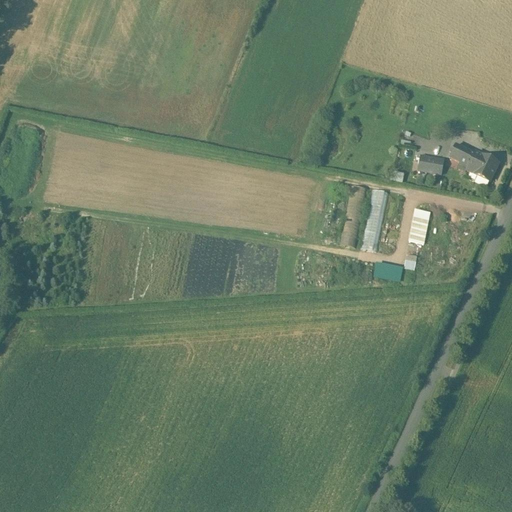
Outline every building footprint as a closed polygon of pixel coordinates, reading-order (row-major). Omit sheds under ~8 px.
[(473,156),(455,147),(449,159),(460,164),(468,168),(473,156)] [(498,165),(474,154),(473,156),(468,168),(465,172),(477,178),(489,184),(498,165)] [(443,162),(421,158),(418,172),(440,176),(443,162)] [(468,168),(460,164),(457,170),(465,173),(465,172),(468,168)] [(489,184),(477,178),(474,184),(486,189),(489,184)] [(366,190),(348,186),(337,245),(355,248),(366,190)] [(388,194),(370,190),(359,249),(377,253),(388,194)] [(430,214),(416,211),(409,242),(424,245),(430,214)] [(414,272),(417,257),(407,256),(404,270),(414,272)] [(375,264),(374,279),(401,282),(403,267),(375,264)]
